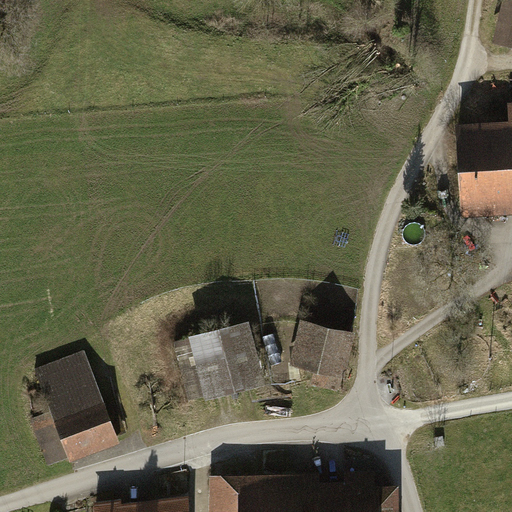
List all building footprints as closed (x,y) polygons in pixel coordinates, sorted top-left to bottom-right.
[(511,0),(502,0),(492,41),(511,46),(511,0)] [(456,122),(461,215),(511,212),(511,99),(508,100),(509,119),(456,122)] [(248,318),(187,334),(189,341),(174,345),(188,399),(203,395),(204,398),(265,382),(248,318)] [(314,370),(325,324),(300,318),(289,364),(314,370)] [(355,331),(325,324),(314,370),(310,384),(338,390),(341,377),(344,377),(355,331)] [(84,349),(34,368),(50,410),(29,418),(47,465),(67,458),(69,461),(119,441),(117,435),(126,431),(114,402),(105,405),(84,349)] [(443,435),(434,437),(436,446),(445,444),(443,435)] [(350,480),(350,511),(398,511),(399,483),(375,484),(375,469),(344,470),(344,480),(350,480)] [(208,474),(209,511),(350,511),(350,480),(344,480),(319,481),(319,471),(208,474)] [(189,511),(188,494),(121,502),(120,497),(93,501),(94,511),(189,511)]
